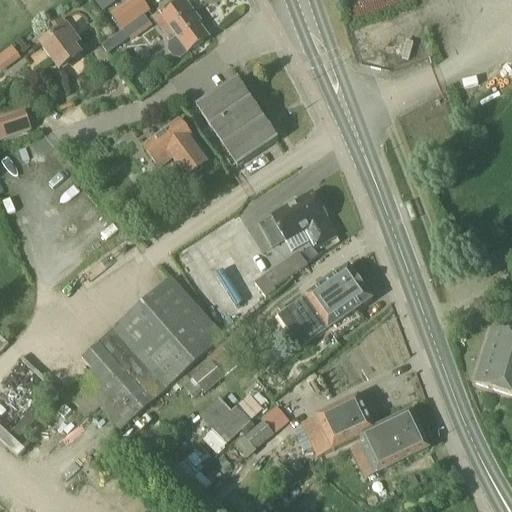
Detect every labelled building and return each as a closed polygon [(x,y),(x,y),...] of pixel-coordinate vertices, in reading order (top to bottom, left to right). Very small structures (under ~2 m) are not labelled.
[(116,0),(95,0),(103,10),(117,1),(116,0)] [(124,30),(151,10),(145,0),(129,0),(112,12),(124,30)] [(160,14),(153,19),(164,35),(170,30),(173,35),(177,39),(170,44),(169,52),(173,59),(181,60),(188,54),(188,55),(208,40),(192,17),(194,15),(186,3),(164,19),(160,14)] [(53,39),(41,49),(60,74),(81,57),(75,49),(79,46),(61,21),(47,32),(53,39)] [(108,56),(130,41),(122,30),(100,46),(108,56)] [(12,49),(0,58),(0,74),(20,59),(12,49)] [(238,170),(278,143),(238,82),(197,110),(238,170)] [(0,140),(34,128),(26,110),(0,119),(0,140)] [(207,166),(191,144),(193,142),(179,123),(143,148),(159,170),(172,160),(187,180),(207,166)] [(284,213),(273,220),(287,243),(288,244),(300,237),(302,240),(307,237),(310,243),(314,250),(337,237),(327,219),(328,213),(324,206),(319,206),(313,196),(300,203),(296,200),(283,207),(284,213)] [(266,298),(278,290),(276,287),(308,265),(299,252),(255,282),(266,298)] [(490,278),(510,263),(502,252),(482,267),(490,278)] [(281,316),(278,319),(301,351),(328,332),(334,341),(363,320),(358,313),(359,312),(372,302),(349,269),(305,300),(286,313),(283,309),(279,312),(281,316)] [(168,393),(187,377),(209,356),(226,342),(171,282),(113,332),(113,333),(81,360),(92,372),(66,397),(89,419),(99,409),(120,434),(167,392),(168,393)] [(511,397),(511,336),(492,330),(475,386),(511,397)] [(205,397),(225,380),(211,364),(192,381),(205,397)] [(302,430),(294,434),(303,454),(312,450),(317,460),(334,453),(359,440),(375,432),(358,398),(317,418),(317,419),(301,427),(302,430)] [(226,448),(251,424),(237,409),(232,414),(219,400),(200,418),(213,432),(212,433),(226,448)] [(275,414),(264,423),(275,436),(286,426),(275,414)] [(411,414),(380,429),(397,465),(428,450),(411,414)] [(256,452),(274,437),(263,424),(245,439),(256,452)] [(363,448),(353,453),(366,480),(397,465),(380,429),(375,432),(359,440),(363,448)] [(226,448),(212,433),(203,441),(217,456),(226,448)] [(163,460),(155,467),(162,475),(170,468),(163,460)] [(226,511),(192,481),(176,499),(190,511),(226,511)]
